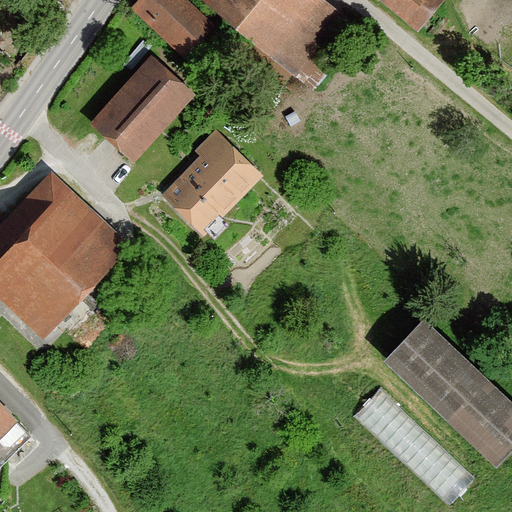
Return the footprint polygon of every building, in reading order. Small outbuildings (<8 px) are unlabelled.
[(195,0),(142,0),(138,5),(197,59),(226,28),(195,0)] [(351,13),(335,0),(206,0),(298,76),(351,13)] [(455,0),(389,0),(430,32),(455,0)] [(203,95),(157,53),(97,117),(143,160),(203,95)] [(271,176),(226,131),(167,191),(212,236),(271,176)] [(124,228),(58,169),(0,232),(0,291),(37,325),(124,228)] [(511,386),(434,317),(396,360),(511,463),(511,386)] [(382,382),(357,408),(450,499),(476,473),(382,382)] [(0,398),(0,462),(31,432),(0,398)]
